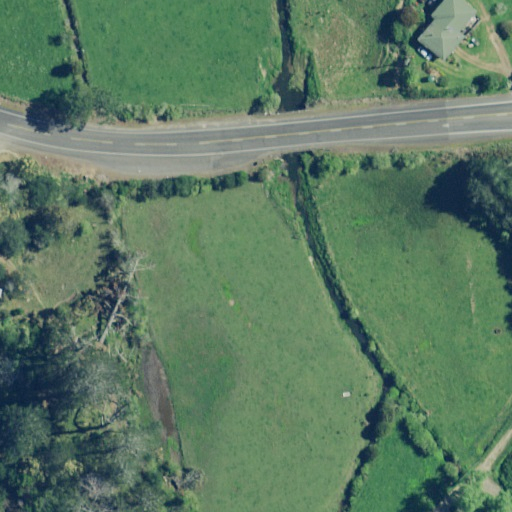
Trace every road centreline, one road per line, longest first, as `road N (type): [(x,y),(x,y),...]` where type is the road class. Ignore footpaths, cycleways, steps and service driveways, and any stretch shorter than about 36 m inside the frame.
road 1 (primary): [(0,122),(140,146),(511,114)]
road 2 (track): [(511,412),(475,466),(428,511)]
